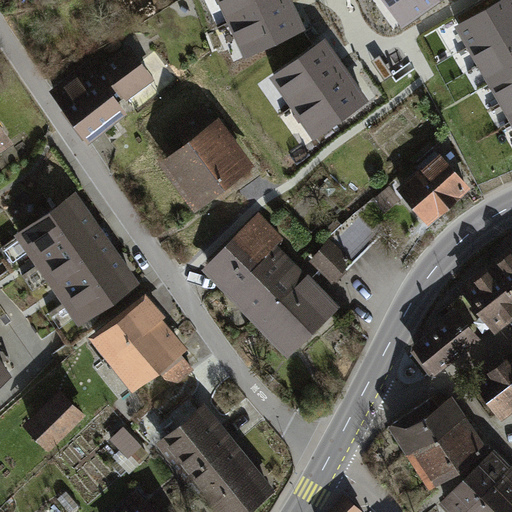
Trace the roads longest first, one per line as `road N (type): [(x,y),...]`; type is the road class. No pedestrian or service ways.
road 1 (residential): [(0,19),(92,170),(227,359),(326,463)]
road 2 (secondary): [(326,463),(438,263),(511,205)]
